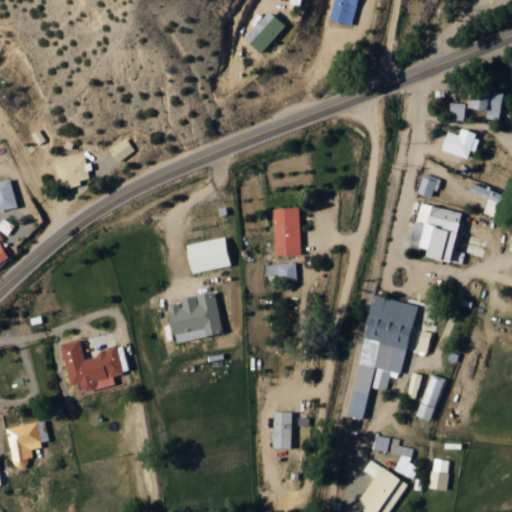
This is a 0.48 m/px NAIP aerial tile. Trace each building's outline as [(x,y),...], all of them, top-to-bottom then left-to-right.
[(291,0),(290,7),(301,9),(303,0),(291,0)] [(333,0),(330,19),(354,24),(358,0),(333,0)] [(263,52),(288,25),(272,10),(247,37),(263,52)] [(486,117),(502,119),(505,91),(484,89),(484,97),(474,96),(473,108),(487,109),(486,117)] [(466,102),(451,101),(450,119),(465,119),(466,102)] [(469,157),(471,149),(474,150),(480,133),(461,127),(459,134),(448,130),(442,149),(469,157)] [(38,144),(45,140),(39,128),(31,132),(38,144)] [(109,148),(117,161),(135,150),(126,137),(109,148)] [(55,163),(62,189),(83,183),(82,180),(92,177),(88,163),(87,164),(84,155),(55,163)] [(434,196),(438,178),(423,174),(419,193),(434,196)] [(0,209),(17,206),(12,178),(0,179),(0,209)] [(505,192),(472,183),(470,191),(489,197),(484,212),(498,216),(505,192)] [(456,249),(464,211),(420,202),(411,243),(432,248),(430,256),(462,263),(464,251),(456,249)] [(276,254),(301,253),(300,207),(275,208),(276,254)] [(0,262),(12,255),(0,236),(0,262)] [(232,265),(226,236),(187,243),(193,272),(232,265)] [(296,280),(295,262),(265,263),(266,275),(279,274),(279,280),(296,280)] [(181,297),(182,302),(170,303),(175,341),(223,334),(217,292),(181,297)] [(349,415),(364,418),(370,386),(386,389),(389,374),(402,376),(413,318),(431,322),(434,305),(371,293),(349,415)] [(62,343),(71,386),(83,383),(84,391),(115,384),(114,375),(124,373),(118,348),(84,355),(80,339),(62,343)] [(416,415),(430,420),(446,378),(432,373),(416,415)] [(293,411),(275,411),(274,448),(292,448),(293,411)] [(7,427),(15,468),(29,466),(27,458),(33,456),(32,448),(43,446),(38,421),(7,427)] [(373,449),(398,453),(394,472),(414,475),(416,464),(409,463),(412,448),(408,448),(407,454),(399,453),(401,438),(375,434),(373,449)] [(429,487),(446,489),(450,459),(433,457),(429,487)] [(388,511),(407,481),(370,459),(363,469),(373,475),(355,505),(366,511),(388,511)]
